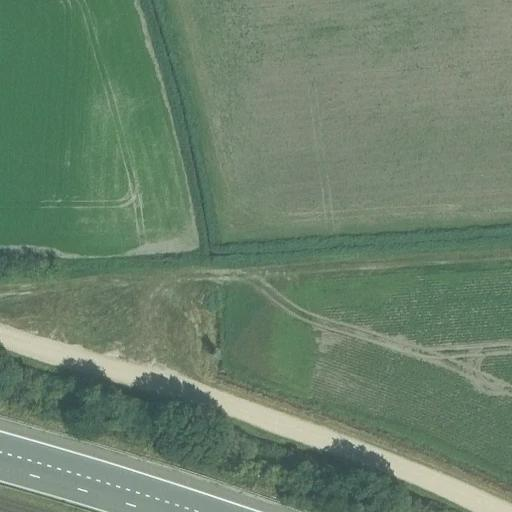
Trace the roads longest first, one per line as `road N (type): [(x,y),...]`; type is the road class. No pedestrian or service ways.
road 1 (track): [(0,337),(345,448),(502,511)]
road 2 (motorway): [(149,511),(0,467)]
